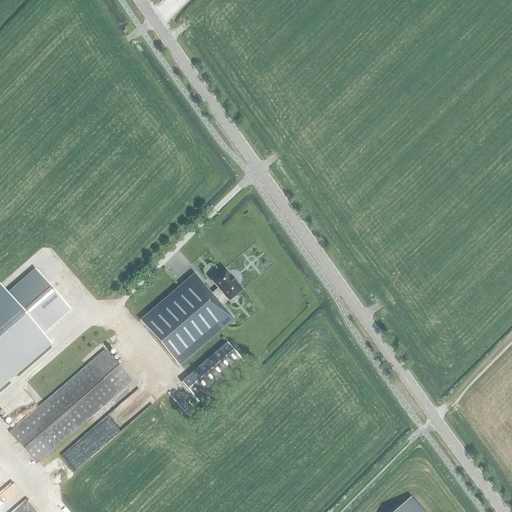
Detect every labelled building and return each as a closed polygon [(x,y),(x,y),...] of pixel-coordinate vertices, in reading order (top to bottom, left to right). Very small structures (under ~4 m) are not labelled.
[(0,385),(12,376),(50,343),(44,336),(42,334),(69,310),(35,270),(7,294),(0,285),(0,385)] [(211,294),(221,306),(228,300),(229,301),(241,290),(235,284),(236,283),(230,277),(224,271),(218,276),(216,274),(211,278),(213,281),(212,281),(218,288),(211,294)] [(189,279),(140,321),(178,365),(227,324),(223,320),(226,318),(229,315),(221,306),(211,294),(197,278),(192,283),(189,279)] [(243,363),(227,344),(181,383),(197,402),(243,363)] [(33,466),(130,384),(105,353),(84,370),(44,405),(8,435),(33,466)] [(40,511),(2,465),(0,467),(0,511),(40,511)] [(424,511),(411,498),(395,511),(424,511)]
